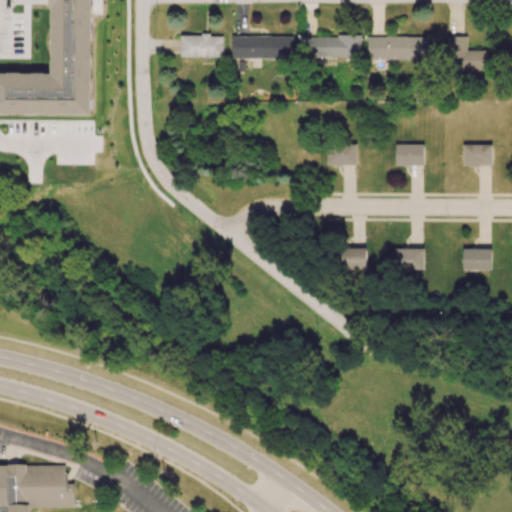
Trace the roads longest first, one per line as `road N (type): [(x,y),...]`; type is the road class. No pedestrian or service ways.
road 1 (residential): [(362,343),(156,168),(145,131),(142,0)]
road 2 (primary): [(328,511),(207,432),(78,378),(0,357)]
road 3 (primary): [(0,386),(132,430),(270,511)]
road 4 (residential): [(511,208),(258,209),(229,235)]
